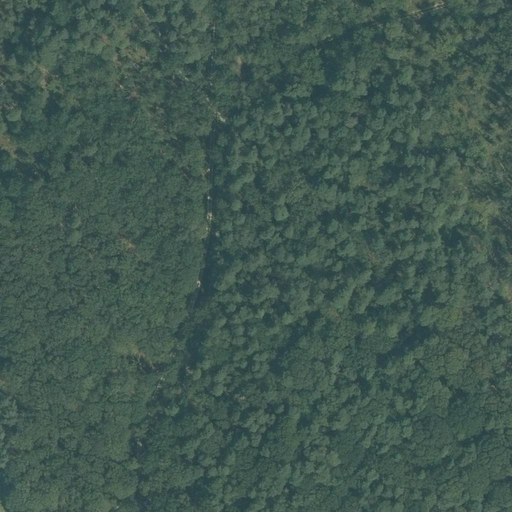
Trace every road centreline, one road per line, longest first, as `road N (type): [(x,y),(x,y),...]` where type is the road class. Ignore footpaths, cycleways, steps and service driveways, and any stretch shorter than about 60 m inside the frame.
road 1 (unknown): [(221,0),(210,241),(196,302),(144,430),(140,478),(119,511)]
road 2 (track): [(461,0),(219,87)]
road 3 (track): [(229,128),(341,227)]
